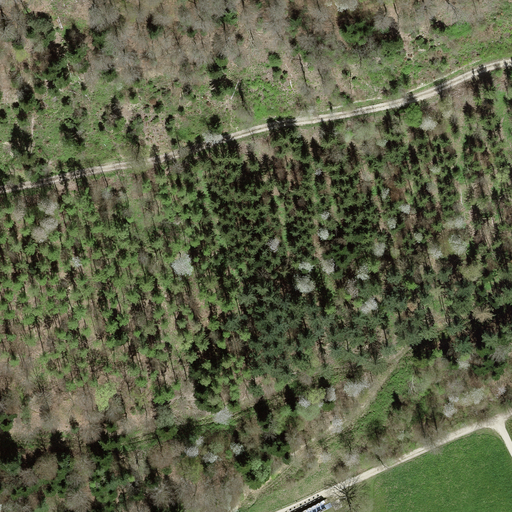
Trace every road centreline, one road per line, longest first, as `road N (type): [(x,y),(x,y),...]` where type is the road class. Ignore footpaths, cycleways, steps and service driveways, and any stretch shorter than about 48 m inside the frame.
road 1 (track): [(511,64),(322,120),(269,125),(0,193)]
road 2 (track): [(511,416),(285,511)]
